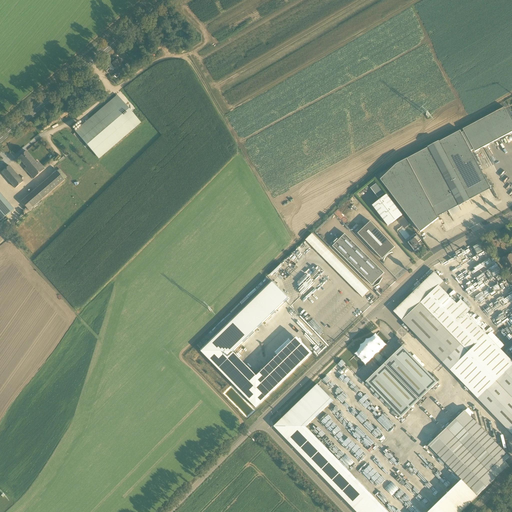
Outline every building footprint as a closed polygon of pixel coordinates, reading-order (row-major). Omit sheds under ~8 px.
[(98,160),(141,123),(116,96),(74,132),(98,160)] [(464,132),(463,132),(473,150),(473,149),(475,152),(511,131),(511,123),(504,108),(463,130),(464,132)] [(473,150),(463,132),(461,133),(460,131),(439,142),(438,142),(428,147),(428,148),(407,160),(406,159),(396,165),(380,180),(420,232),(438,218),(433,208),(486,180),(470,151),(473,150)] [(39,163),(37,164),(26,152),(19,158),(26,167),(25,169),(33,179),(45,169),(39,163)] [(2,173),(8,181),(15,189),(23,182),(9,166),(2,173)] [(56,171),(20,202),(29,211),(64,180),(56,171)] [(0,221),(14,209),(0,193),(0,221)] [(387,195),(372,206),(388,226),(402,215),(387,195)] [(391,253),(393,253),(392,253),(391,251),(386,246),(390,242),(370,222),(358,234),(382,260),(382,259),(384,260),(384,261),(384,260),(385,258),(386,257),(387,256),(388,255),(390,254),(391,253)] [(377,273),(380,270),(344,234),(332,247),(368,282),(372,286),(372,285),(374,287),(378,285),(380,283),(382,278),(377,273)] [(419,242),(421,241),(416,234),(410,239),(411,241),(408,243),(415,252),(421,247),(419,244),(419,242)] [(362,297),(363,297),(369,291),(313,235),(306,241),(362,297)] [(502,259),(511,275),(511,274),(511,259),(511,256),(511,254),(502,259)] [(393,312),(396,315),(511,434),(511,361),(466,314),(470,310),(461,300),(456,304),(448,296),(453,291),(434,272),(393,312)] [(287,297),(273,282),(201,352),(226,378),(231,373),(220,363),(232,351),(287,297)] [(366,364),(385,345),(376,335),(369,342),(371,344),(365,350),(363,348),(356,354),(366,364)] [(399,350),(366,382),(401,418),(434,386),(438,383),(437,382),(440,380),(435,375),(433,377),(402,347),(399,350)] [(333,401),(318,385),(273,429),(353,511),(459,511),(476,495),(461,480),(427,511),(383,511),(303,430),(333,401)] [(476,495),(477,496),(495,479),(491,475),(510,457),(465,411),(461,414),(428,446),(461,480),(476,495)]
